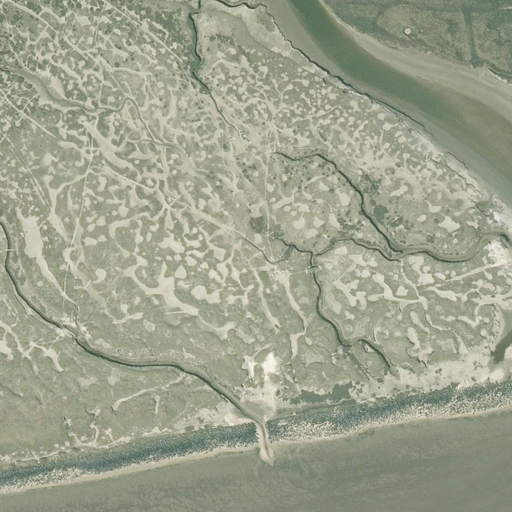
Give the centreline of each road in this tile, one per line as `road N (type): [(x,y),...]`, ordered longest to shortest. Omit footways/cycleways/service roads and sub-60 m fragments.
road 1 (track): [(304,274),(233,302),(74,331),(48,344),(0,344)]
road 2 (track): [(0,137),(91,295),(91,316),(74,331)]
